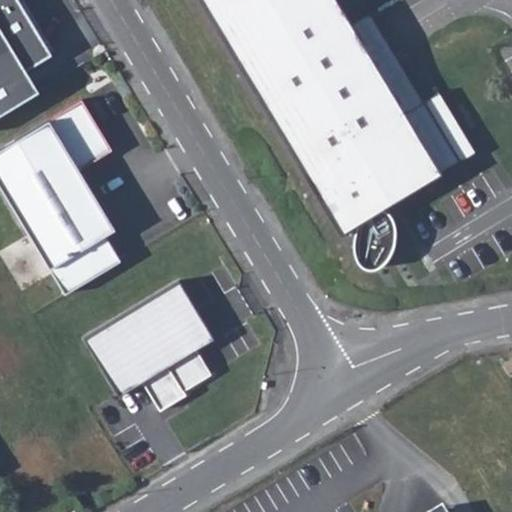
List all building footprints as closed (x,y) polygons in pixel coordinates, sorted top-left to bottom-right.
[(0,0),(0,115),(41,91),(28,69),(52,54),(18,0),(0,0)] [(380,205),(375,202),(453,155),(416,94),(399,104),(336,0),(198,0),(334,226),(348,218),(347,232),(348,247),(350,253),(355,260),(362,263),(370,263),(373,262),(377,260),(380,256),(382,252),(387,238),(388,225),(387,216),(384,211),(380,205)] [(399,104),(416,94),(363,5),(346,16),(399,104)] [(109,151),(77,101),(0,152),(0,186),(61,292),(118,262),(102,235),(111,229),(77,171),(109,151)] [(177,282),(82,339),(117,396),(140,381),(158,411),(185,396),(182,390),(209,376),(195,349),(213,339),(177,282)] [(511,358),(503,363),(508,373),(511,371),(511,358)] [(418,511),(441,511),(444,510),(438,500),(418,511)]
